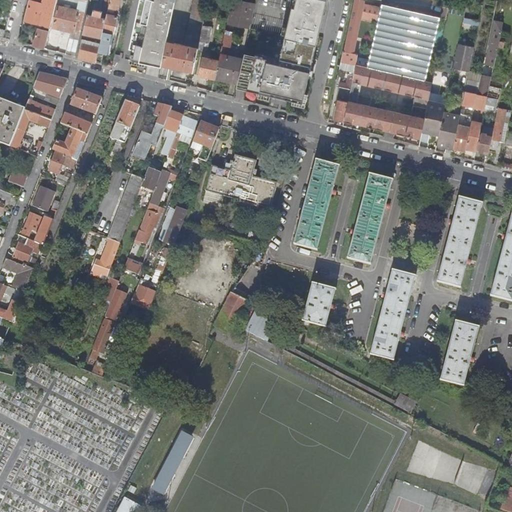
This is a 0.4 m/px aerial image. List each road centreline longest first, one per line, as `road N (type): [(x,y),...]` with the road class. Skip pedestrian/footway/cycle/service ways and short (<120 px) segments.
road 1 (residential): [(511,185),(78,70)]
road 2 (residential): [(78,70),(0,261)]
